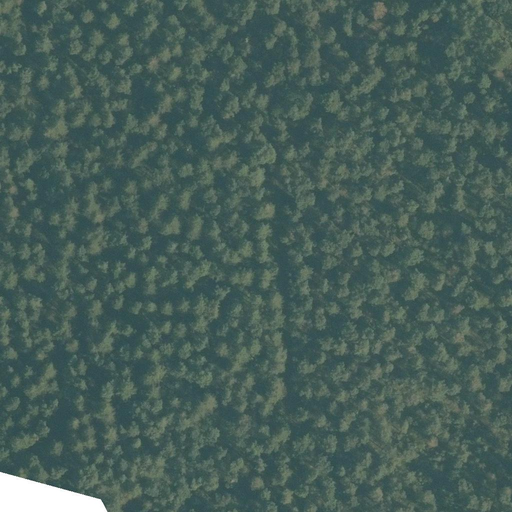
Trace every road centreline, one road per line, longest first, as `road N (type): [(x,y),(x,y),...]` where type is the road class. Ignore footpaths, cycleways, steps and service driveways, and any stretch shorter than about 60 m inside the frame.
road 1 (track): [(71,511),(28,0)]
road 2 (track): [(268,98),(297,511)]
road 3 (track): [(412,3),(268,98)]
road 4 (track): [(412,3),(511,103)]
